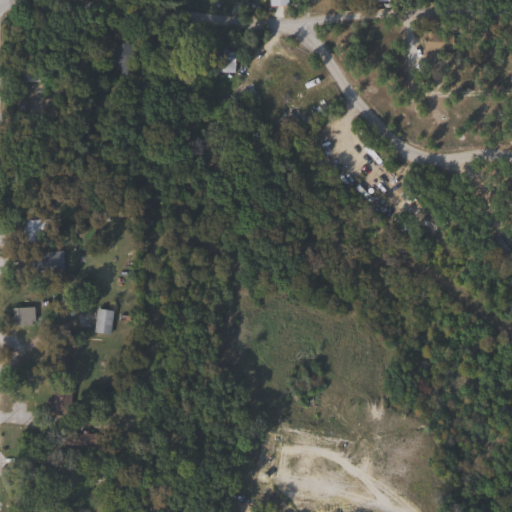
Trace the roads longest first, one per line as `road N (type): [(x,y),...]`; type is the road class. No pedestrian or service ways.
road 1 (residential): [(511,1),(260,11),(162,0)]
road 2 (residential): [(511,146),(458,146),(401,129),(297,9)]
